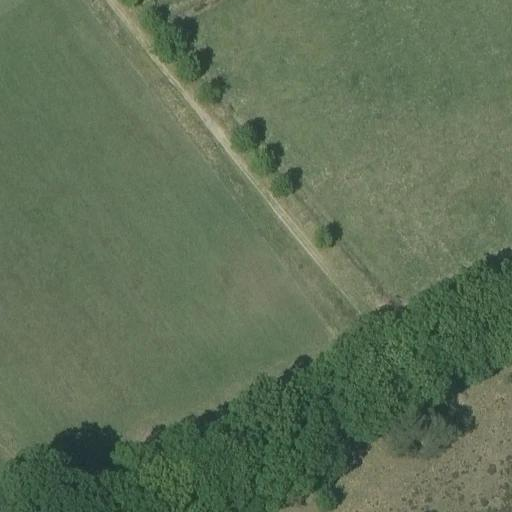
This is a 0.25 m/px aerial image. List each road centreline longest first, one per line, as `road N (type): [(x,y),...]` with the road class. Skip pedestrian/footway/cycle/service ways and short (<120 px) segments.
road 1 (track): [(389,355),(126,22)]
road 2 (track): [(102,511),(389,355)]
road 3 (track): [(389,355),(511,287)]
